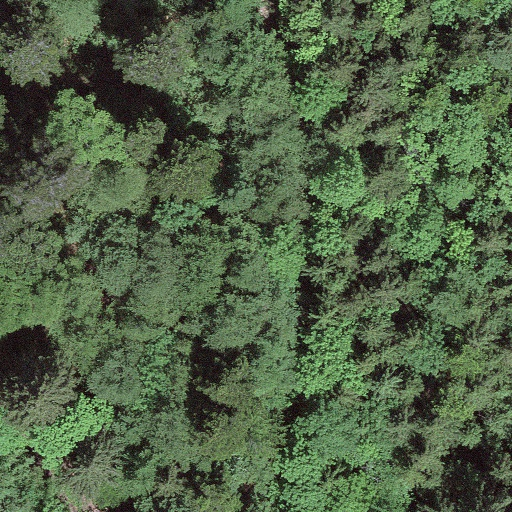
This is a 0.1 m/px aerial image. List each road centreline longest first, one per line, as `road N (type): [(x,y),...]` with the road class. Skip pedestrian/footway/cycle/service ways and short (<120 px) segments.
road 1 (track): [(252,0),(269,39),(289,150),(293,247),(266,511)]
road 2 (track): [(86,511),(0,369)]
